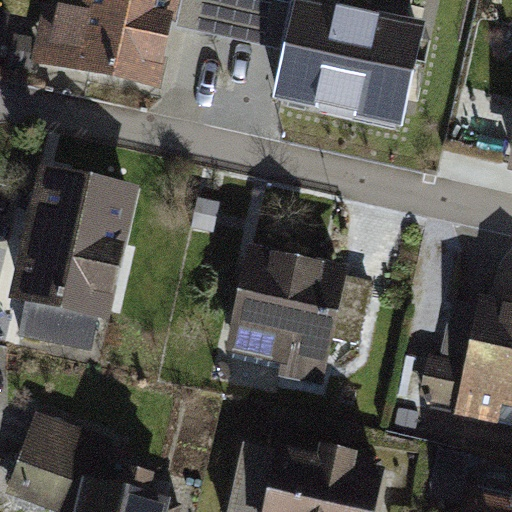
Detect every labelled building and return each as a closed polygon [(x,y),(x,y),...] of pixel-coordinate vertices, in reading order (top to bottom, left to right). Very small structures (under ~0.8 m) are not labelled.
[(178,0),(56,0),(47,40),(35,37),(28,65),(157,94),(178,0)] [(422,31),(291,4),(269,111),(400,138),(422,31)] [(130,226),(36,207),(16,309),(109,328),(130,226)] [(340,279),(245,265),(227,382),(323,396),(340,279)] [(511,320),(486,314),(460,429),(511,440),(511,320)] [(116,438),(38,416),(12,508),(24,511),(155,511),(147,510),(156,478),(109,465),(116,438)] [(375,511),(381,484),(271,463),(262,511),(375,511)]
